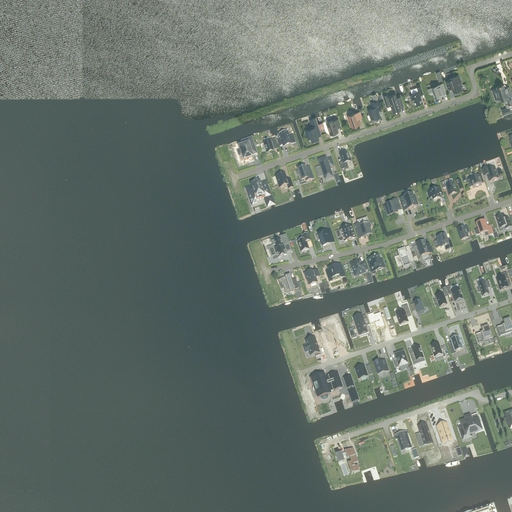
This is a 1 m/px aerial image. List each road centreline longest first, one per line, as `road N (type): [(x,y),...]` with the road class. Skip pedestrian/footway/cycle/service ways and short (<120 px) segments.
road 1 (residential): [(236,177),(471,96),(471,70),(511,54)]
road 2 (residential): [(511,201),(389,243),(270,270)]
road 3 (residential): [(511,300),(306,370)]
road 4 (residential): [(511,392),(483,401),(465,395),(331,442)]
